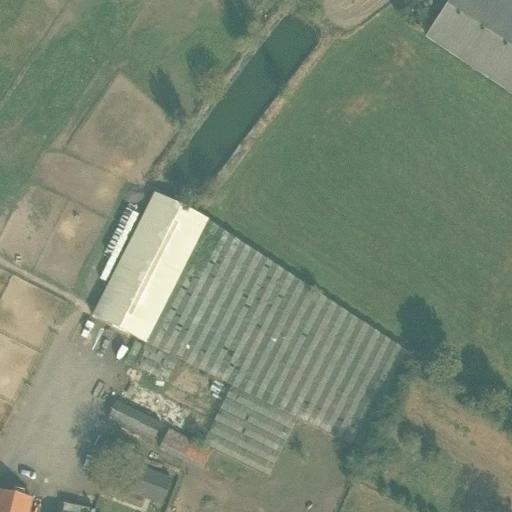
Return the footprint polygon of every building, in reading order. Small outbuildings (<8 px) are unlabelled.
[(511,94),(511,6),(502,0),(449,0),(426,37),(511,94)] [(145,344),(116,402),(161,425),(168,429),(211,450),(267,477),(296,420),(364,453),(413,356),(207,221),(154,194),(92,317),(145,344)] [(153,443),(161,425),(116,402),(107,420),(153,443)] [(168,429),(158,451),(201,472),(211,450),(168,429)] [(170,481),(127,463),(116,490),(160,507),(170,481)] [(27,511),(31,499),(28,499),(32,483),(2,475),(0,483),(0,511),(27,511)]
